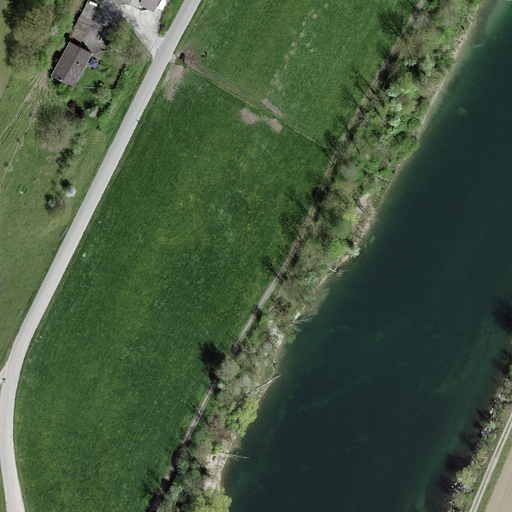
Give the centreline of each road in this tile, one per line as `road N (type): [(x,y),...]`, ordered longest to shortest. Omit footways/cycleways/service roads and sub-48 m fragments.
road 1 (track): [(417,0),(184,432),(149,511)]
road 2 (unclassified): [(14,511),(4,408),(13,365),(193,0)]
